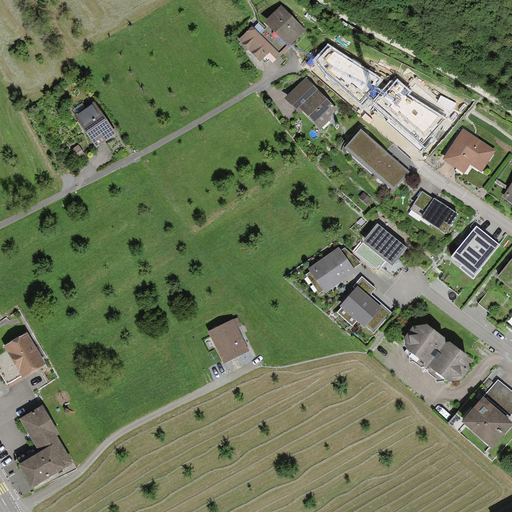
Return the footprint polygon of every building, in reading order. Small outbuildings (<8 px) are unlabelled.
[(249,26),(234,40),(256,63),(266,53),(273,61),(304,31),(279,5),(253,30),(249,26)] [(314,60),(360,102),(381,79),(376,74),(329,43),(314,60)] [(397,78),(375,102),(421,144),(446,117),(408,95),(412,91),(397,78)] [(300,80),(282,100),(315,131),(334,110),(300,80)] [(93,103),(73,118),(95,148),(115,134),(93,103)] [(388,194),(407,173),(355,125),(336,146),(388,194)] [(461,129),(440,159),(461,173),(467,164),(480,172),(494,151),(461,129)] [(511,180),(501,198),(511,204),(511,180)] [(421,188),(405,210),(442,235),(457,213),(421,188)] [(406,251),(376,223),(356,244),(386,272),(406,251)] [(501,244),(476,225),(452,258),(462,266),(460,269),(474,280),(501,244)] [(337,247),(303,270),(320,294),(353,270),(337,247)] [(511,254),(493,277),(511,293),(511,254)] [(385,316),(351,287),(332,309),(366,338),(385,316)] [(504,303),(489,291),(479,304),(494,315),(504,303)] [(5,293),(0,295),(0,316),(14,308),(5,293)] [(236,317),(204,333),(221,364),(245,350),(234,329),(241,326),(236,317)] [(468,355),(419,323),(406,326),(399,335),(399,348),(446,382),(461,382),(472,368),(468,355)] [(26,333),(2,347),(21,379),(44,365),(26,333)] [(511,393),(496,380),(484,396),(507,415),(511,409),(511,393)] [(508,425),(478,400),(459,423),(488,449),(508,425)] [(42,407),(18,421),(38,452),(17,465),(31,488),(71,464),(55,437),(59,435),(42,407)]
